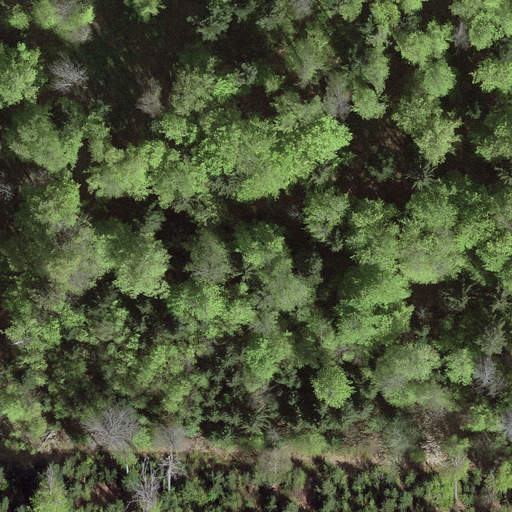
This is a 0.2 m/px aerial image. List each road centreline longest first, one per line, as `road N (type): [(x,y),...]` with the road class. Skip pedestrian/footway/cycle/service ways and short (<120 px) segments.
road 1 (track): [(0,187),(34,181),(245,190),(511,172)]
road 2 (track): [(0,457),(511,466)]
